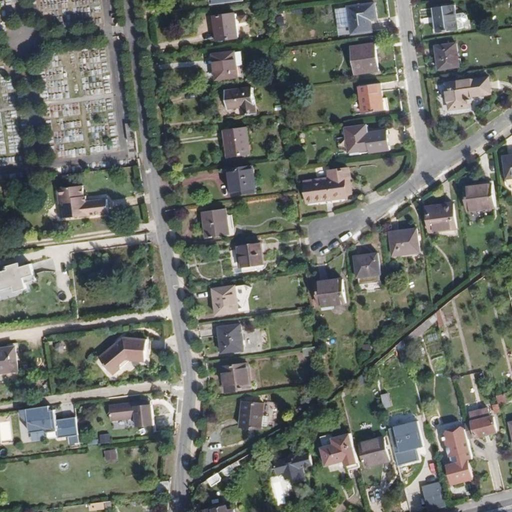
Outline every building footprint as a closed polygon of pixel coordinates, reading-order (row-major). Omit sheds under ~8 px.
[(347,7),(351,35),(372,32),(371,20),(377,19),(375,4),(347,7)] [(456,5),(433,8),(436,34),(459,31),(456,5)] [(213,17),(216,41),(238,39),(235,14),(213,17)] [(436,46),(439,70),(461,68),(458,43),(436,46)] [(351,47),(355,75),(379,71),(375,44),(351,47)] [(212,55),(215,81),(239,78),(236,52),(212,55)] [(445,83),(449,111),(473,108),(472,98),(493,95),(491,77),(445,83)] [(359,87),(362,113),(384,110),(381,84),(359,87)] [(251,88),(226,92),(228,110),(241,108),(242,116),(256,114),(255,105),(253,105),(251,88)] [(135,141),(133,124),(126,125),(128,143),(135,142),(135,141)] [(367,126),(347,128),(349,152),(370,150),(370,153),(390,150),(388,131),(374,132),(374,134),(368,134),(367,126)] [(224,131),(227,157),(250,155),(247,128),(224,131)] [(511,155),(503,156),(508,184),(511,183),(511,155)] [(229,169),(232,195),(256,193),(253,167),(229,169)] [(347,195),(345,180),(351,179),(350,169),(328,172),(328,179),(304,182),(306,203),(347,198),(347,195)] [(492,183),(465,187),(468,211),(495,208),(492,183)] [(109,214),(107,199),(87,202),(84,202),(84,197),(83,186),(57,189),(61,219),(109,214)] [(426,206),(430,232),(457,229),(454,203),(426,206)] [(202,213),(206,238),(230,235),(226,210),(202,213)] [(417,229),(389,232),(392,256),(420,252),(417,229)] [(265,265),(262,243),(237,246),(239,268),(248,267),(257,266),(265,265)] [(149,264),(146,248),(136,250),(139,265),(149,264)] [(377,254),(354,256),(357,277),(380,275),(377,254)] [(26,286),(37,282),(33,266),(22,269),(18,270),(16,266),(8,268),(9,272),(0,274),(0,292),(14,289),(16,294),(28,291),(26,286)] [(343,279),(316,282),(320,308),(346,304),(343,279)] [(213,289),(216,315),(239,313),(236,286),(213,289)] [(407,347),(440,322),(437,314),(405,340),(407,347)] [(218,328),(222,354),(245,351),(241,325),(218,328)] [(100,358),(114,375),(122,369),(122,364),(127,359),(132,360),(146,361),(148,339),(125,337),(100,358)] [(17,346),(0,348),(0,374),(20,372),(17,346)] [(320,354),(319,346),(303,349),(304,356),(320,354)] [(221,367),(225,393),(252,390),(249,363),(221,367)] [(381,394),(384,408),(392,406),(389,392),(381,394)] [(508,402),(505,393),(497,395),(499,402),(499,404),(508,402)] [(156,425),(152,404),(144,405),(144,401),(110,406),(112,421),(137,418),(138,427),(156,425)] [(263,416),(264,404),(242,402),(240,427),(262,429),(262,426),(263,416)] [(499,404),(499,402),(492,404),(495,414),(501,412),(499,404)] [(80,435),(78,417),(58,419),(58,415),(53,415),(52,410),(51,405),(22,409),(22,415),(30,422),(32,432),(47,430),(49,432),(59,430),(60,438),(80,435)] [(497,431),(494,415),(491,416),(489,407),(470,411),(472,421),(465,423),(467,429),(469,439),(497,431)] [(424,445),(418,421),(389,428),(398,465),(419,459),(416,447),(424,445)] [(474,458),(467,429),(447,434),(454,463),(450,464),(455,483),(474,478),(469,459),(474,458)] [(114,434),(105,435),(106,443),(115,442),(114,434)] [(358,462),(351,434),(333,438),(334,444),(322,447),(327,465),(345,460),(347,465),(358,462)] [(360,441),(366,466),(390,460),(384,436),(360,441)] [(104,451),(106,460),(118,458),(115,448),(104,451)] [(307,479),(304,467),(313,464),(310,452),(276,462),(279,474),(286,472),(288,479),(293,477),(295,482),(307,479)] [(233,469),(231,466),(223,470),(226,474),(229,476),(235,473),(233,469)] [(220,481),(221,478),(218,473),(208,479),(212,486),(220,481)] [(168,494),(170,480),(158,482),(157,495),(168,494)] [(448,506),(441,482),(423,487),(430,511),(448,506)] [(105,509),(104,502),(90,504),(91,511),(105,510),(105,509)]
